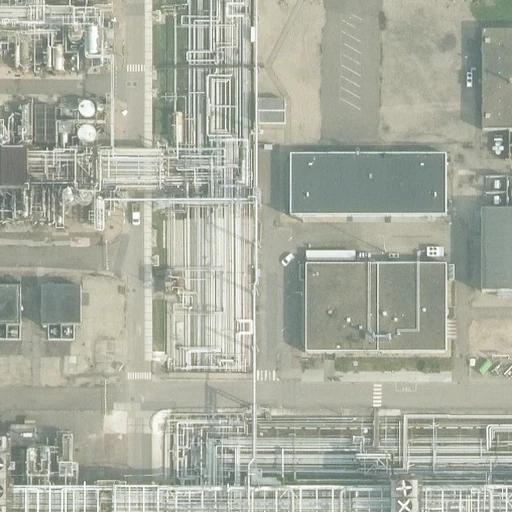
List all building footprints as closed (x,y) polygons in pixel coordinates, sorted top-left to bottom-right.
[(511,31),(483,32),(483,132),(511,131),(511,31)] [(287,123),(287,99),(259,99),(259,123),(287,123)] [(0,152),(0,188),(19,188),(18,153),(10,154),(11,165),(2,165),(2,152),(0,152)] [(447,217),(447,158),(291,159),(291,218),(447,217)] [(511,176),(488,177),(488,208),(511,207),(511,176)] [(511,293),(511,211),(481,212),(481,294),(511,293)] [(447,266),(307,266),(306,353),(447,354),(447,266)] [(0,327),(21,327),(21,288),(0,288),(0,327)] [(42,288),(42,327),(83,327),(82,288),(42,288)] [(478,322),(479,352),(505,352),(504,322),(478,322)] [(13,511),(13,441),(0,440),(0,511),(13,511)] [(478,492),(430,490),(429,503),(447,504),(446,511),(465,511),(466,505),(477,506),(478,492)] [(377,511),(379,496),(312,492),(311,504),(323,505),(322,511),(338,511),(339,511),(342,511),(377,511)]
